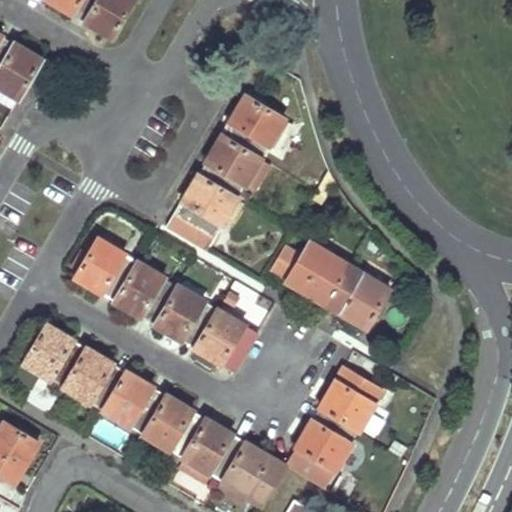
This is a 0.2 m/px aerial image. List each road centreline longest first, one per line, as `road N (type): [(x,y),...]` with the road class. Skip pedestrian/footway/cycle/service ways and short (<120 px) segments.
road 1 (tertiary): [(458,238),(495,298),(502,352),(480,431),(438,511)]
road 2 (unknown): [(92,189),(157,175),(182,137),(189,108),(181,87),(120,72)]
road 3 (tertiary): [(351,74),(402,182),(458,238)]
road 4 (residential): [(40,511),(58,474),(75,464),(164,511)]
